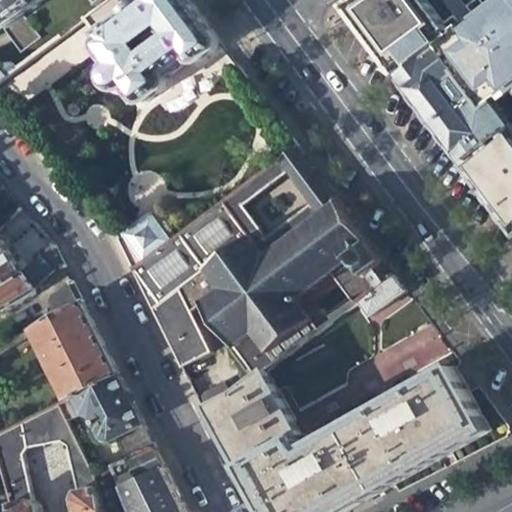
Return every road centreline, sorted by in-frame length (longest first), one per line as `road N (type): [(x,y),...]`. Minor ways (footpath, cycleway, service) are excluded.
road 1 (residential): [(221,511),(85,237),(0,141)]
road 2 (secondary): [(471,280),(278,24)]
